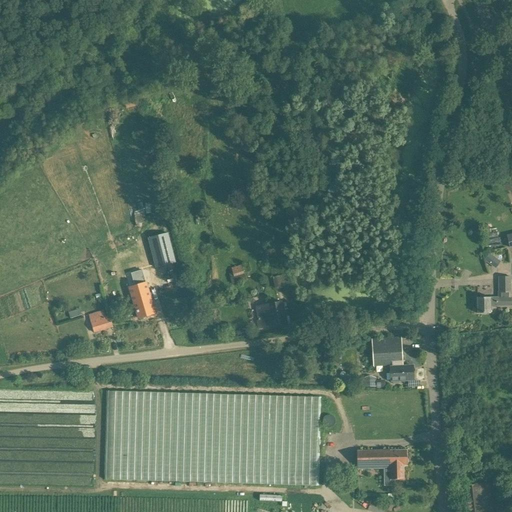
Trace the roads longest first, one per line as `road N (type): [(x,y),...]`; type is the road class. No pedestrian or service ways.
road 1 (unclassified): [(0,376),(429,321)]
road 2 (unclassified): [(429,321),(434,223),(463,57),(446,0)]
road 3 (unclassified): [(429,321),(440,511)]
